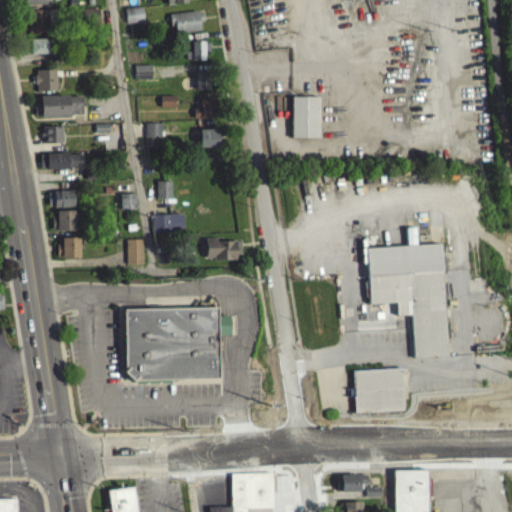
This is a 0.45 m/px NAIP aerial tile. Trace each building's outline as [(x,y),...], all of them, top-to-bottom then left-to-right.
[(23,0),(23,10),(49,10),(48,0),(23,0)] [(165,0),(166,9),(195,6),(194,0),(165,0)] [(143,27),(141,12),(124,14),(125,29),(143,27)] [(99,14),(82,13),(81,29),(98,30),(99,14)] [(28,38),(46,38),(45,15),(28,15),(28,38)] [(169,19),(171,38),(199,36),(198,27),(203,27),(202,15),(169,19)] [(29,60),(50,59),(50,44),(28,44),(29,60)] [(204,65),(203,56),(209,56),(209,46),(190,47),(190,56),(185,57),(185,65),(204,65)] [(151,84),(150,70),(134,71),(134,85),(151,84)] [(195,95),(207,95),(206,70),(188,70),(188,80),(194,79),(195,95)] [(34,96),(55,96),(54,74),(34,75),(34,96)] [(80,100),(33,102),(34,122),(81,120),(80,100)] [(160,112),(175,112),(174,100),(159,101),(160,112)] [(290,143),(318,143),(318,102),(290,102),(290,143)] [(192,123),(213,124),(214,104),(199,104),(199,111),(193,111),(192,123)] [(162,128),(144,128),(144,144),(162,143),(162,128)] [(60,131),(41,132),(42,148),(61,148),(60,131)] [(217,134),(198,135),(199,153),(218,152),(217,134)] [(80,173),(80,158),(39,159),(39,173),(80,173)] [(170,186),(155,186),(155,204),(170,203),(170,186)] [(72,212),(72,196),(47,196),(47,212),(72,212)] [(134,199),(118,199),(119,214),(134,214),(134,199)] [(52,236),(74,235),(74,216),(52,216),(52,236)] [(151,220),(151,237),(182,237),(181,219),(151,220)] [(445,362),(439,249),(413,250),(412,233),(405,234),(406,251),(363,253),(366,309),(393,308),(394,321),(409,320),(411,364),(445,362)] [(80,262),(79,242),(56,243),(57,263),(80,262)] [(140,244),(124,245),(124,269),(141,268),(140,244)] [(204,265),(237,264),(237,245),(203,245),(204,265)] [(123,376),(122,315),(214,313),(215,321),(227,321),(227,340),(216,340),(216,384),(133,385),(132,386),(122,377),(123,376)] [(351,375),(352,418),(401,416),(400,374),(351,375)] [(392,511),(425,511),(425,475),(392,475),(392,511)] [(271,511),(271,478),(229,479),(229,511),(271,511)] [(365,480),(335,480),(335,497),(358,496),(358,490),(365,490),(365,480)] [(108,488),(111,511),(137,511),(134,484),(108,488)] [(378,492),(363,492),(364,502),(379,502),(378,492)] [(0,496),(0,511),(17,511),(17,496),(0,496)]
